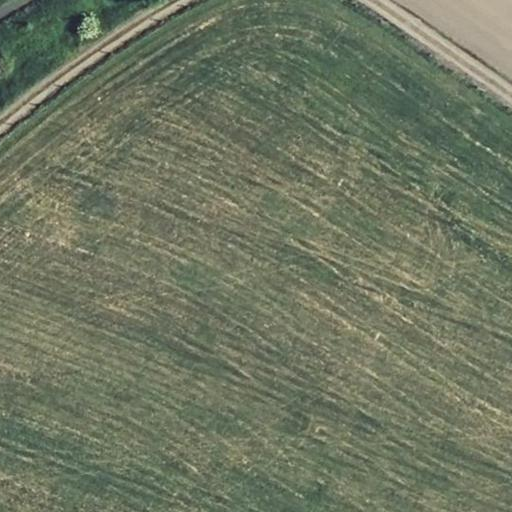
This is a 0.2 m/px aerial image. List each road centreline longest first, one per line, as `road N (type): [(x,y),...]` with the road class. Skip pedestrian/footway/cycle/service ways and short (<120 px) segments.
road 1 (track): [(0,125),(104,42),(173,0)]
road 2 (track): [(371,0),(511,95)]
